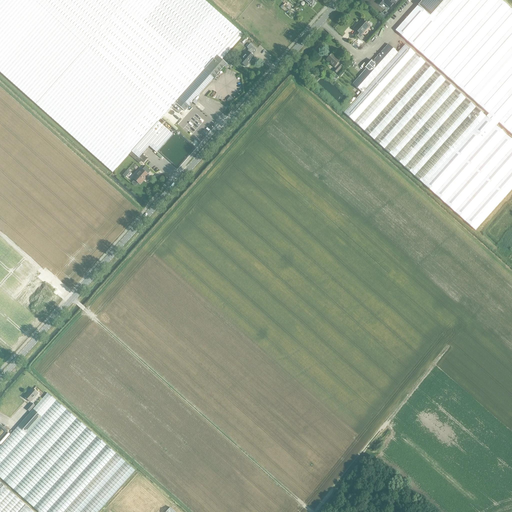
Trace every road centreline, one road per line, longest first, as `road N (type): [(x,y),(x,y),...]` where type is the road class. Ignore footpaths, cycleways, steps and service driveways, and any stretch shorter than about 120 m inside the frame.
road 1 (tertiary): [(0,380),(341,0)]
road 2 (track): [(311,511),(72,297)]
road 3 (track): [(448,346),(315,511)]
